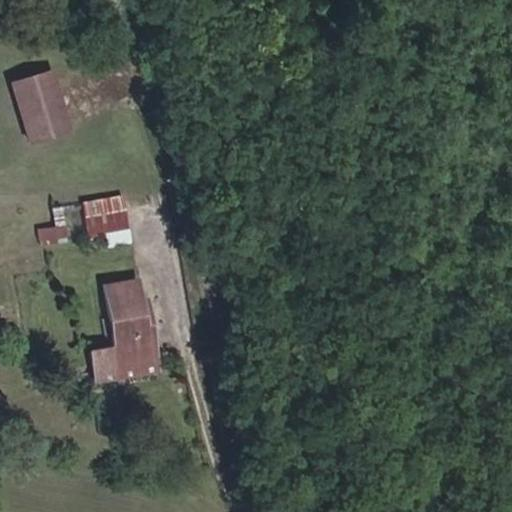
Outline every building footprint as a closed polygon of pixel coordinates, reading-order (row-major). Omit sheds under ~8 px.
[(49,75),(9,87),(27,146),(67,134),(49,75)] [(81,207),(84,223),(121,217),(118,201),(81,207)] [(124,231),(121,217),(84,223),(86,238),(124,231)] [(86,361),(90,384),(151,375),(141,302),(134,304),(130,282),(97,287),(108,358),(86,361)] [(91,390),(152,384),(151,375),(90,384),(91,390)]
